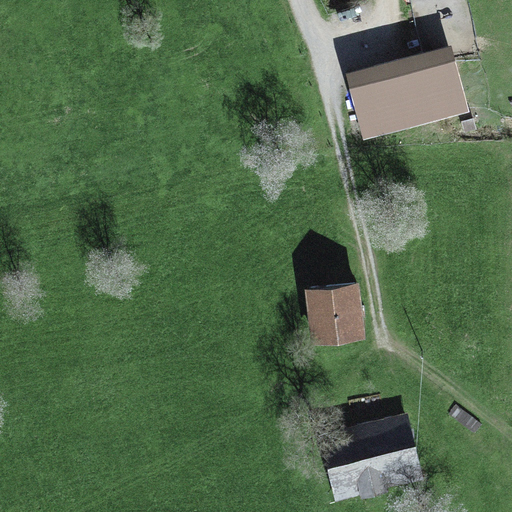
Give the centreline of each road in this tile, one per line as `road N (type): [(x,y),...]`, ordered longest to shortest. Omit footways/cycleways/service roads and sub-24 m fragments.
road 1 (track): [(337,130),(377,329),(511,438)]
road 2 (track): [(337,130),(304,0)]
